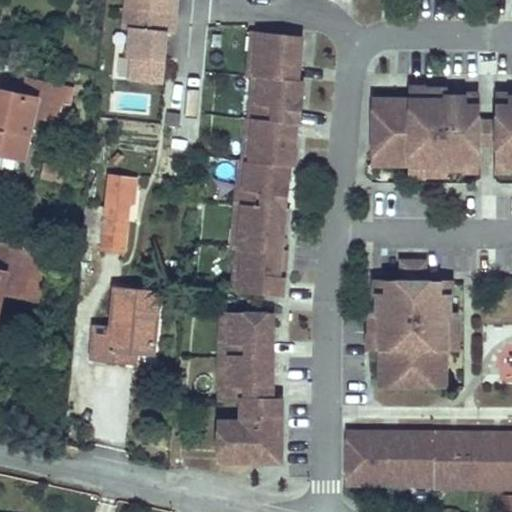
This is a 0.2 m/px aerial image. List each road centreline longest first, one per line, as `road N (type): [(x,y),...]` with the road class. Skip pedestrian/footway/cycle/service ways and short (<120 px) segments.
road 1 (residential): [(511,36),(395,35),(358,50),(335,230)]
road 2 (residential): [(335,230),(329,511)]
road 3 (residential): [(0,455),(261,511)]
road 4 (residential): [(335,230),(511,233)]
